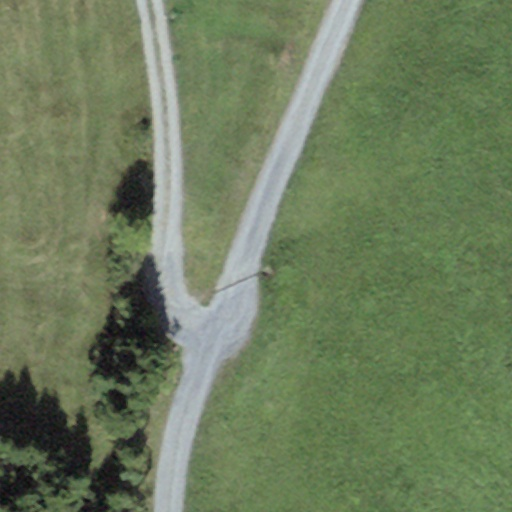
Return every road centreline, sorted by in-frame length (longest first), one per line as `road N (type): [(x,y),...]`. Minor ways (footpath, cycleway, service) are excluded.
road 1 (residential): [(344,0),(209,337),(173,450),(169,511)]
road 2 (track): [(147,0),(169,160),(157,277),(175,312),(209,337)]
